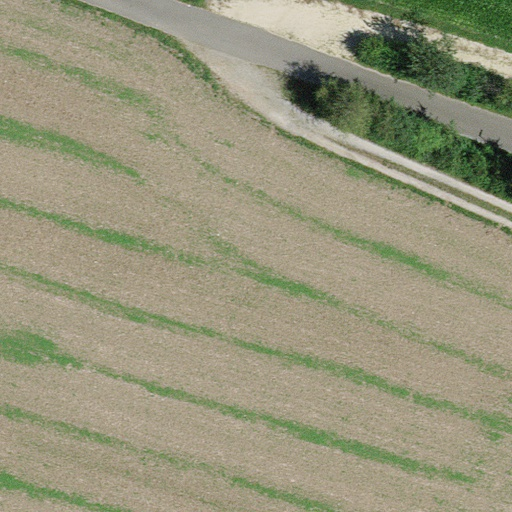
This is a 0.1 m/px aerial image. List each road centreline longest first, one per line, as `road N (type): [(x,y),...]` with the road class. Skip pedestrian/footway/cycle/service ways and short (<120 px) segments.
road 1 (track): [(511,144),(120,0)]
road 2 (track): [(511,213),(308,125),(270,94),(235,42)]
road 3 (track): [(511,62),(372,23),(328,19),(235,42)]
